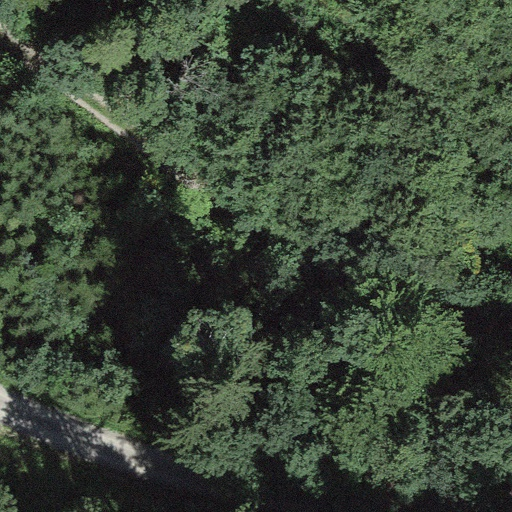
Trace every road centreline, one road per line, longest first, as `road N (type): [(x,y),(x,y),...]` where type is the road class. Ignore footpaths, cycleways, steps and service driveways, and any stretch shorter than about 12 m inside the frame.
road 1 (track): [(511,328),(396,295),(0,38)]
road 2 (track): [(0,406),(173,462),(342,504),(511,491)]
